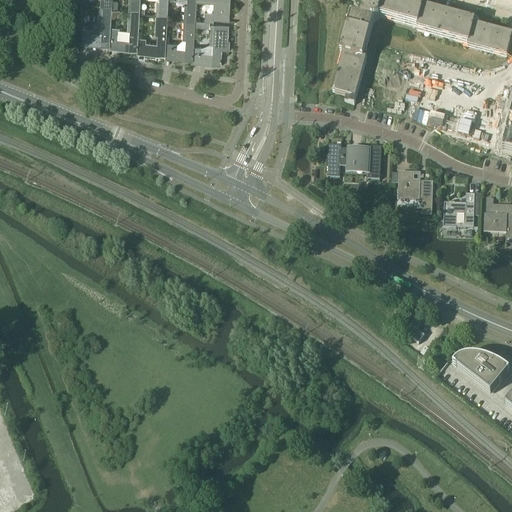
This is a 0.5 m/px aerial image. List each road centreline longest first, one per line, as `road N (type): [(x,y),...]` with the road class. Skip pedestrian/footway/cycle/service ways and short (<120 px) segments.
road 1 (residential): [(511,181),(334,116),(275,113)]
road 2 (residential): [(223,103),(66,64),(70,0)]
road 3 (unclassified): [(232,202),(410,284)]
road 4 (unclassified): [(410,284),(249,190)]
road 5 (unclassified): [(102,135),(232,202)]
road 6 (unclassified): [(234,183),(102,135)]
